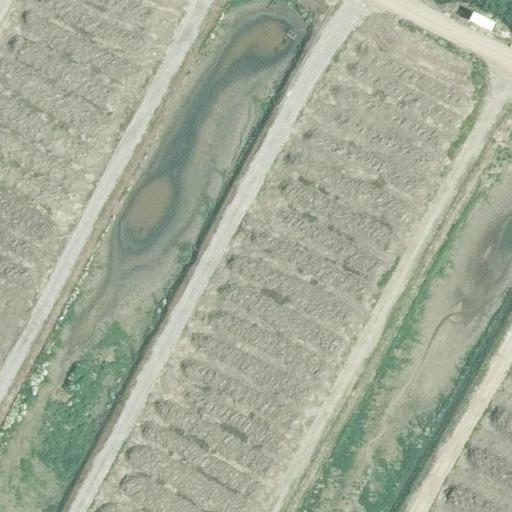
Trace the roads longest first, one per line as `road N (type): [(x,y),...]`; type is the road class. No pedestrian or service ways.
road 1 (track): [(80,511),(353,0)]
road 2 (track): [(511,61),(263,511)]
road 3 (track): [(205,0),(0,386)]
road 4 (track): [(423,511),(511,354)]
